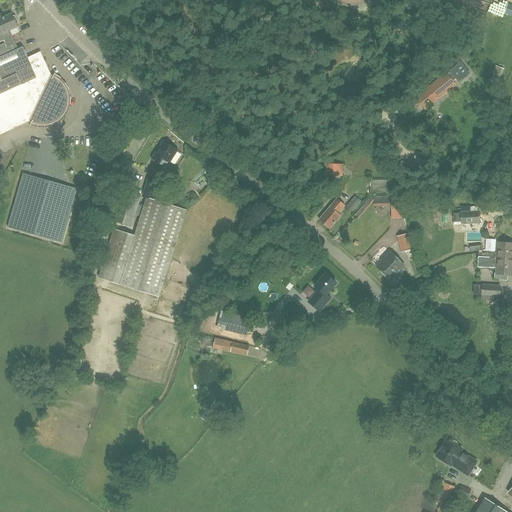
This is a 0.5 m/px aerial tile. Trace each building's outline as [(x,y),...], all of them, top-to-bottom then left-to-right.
[(501,11),(504,13),(504,14),(511,16),(511,4),(508,3),(507,6),(492,0),(491,0),(488,11),(499,15),(501,11)] [(0,42),(4,40),(5,44),(0,46),(0,134),(29,121),(32,123),(38,125),(45,125),(51,124),(58,121),(63,116),(66,110),(68,104),(69,97),(67,91),(64,84),(60,79),(54,76),(51,75),(41,52),(28,58),(23,47),(18,49),(10,30),(17,27),(17,25),(19,22),(16,16),(12,16),(12,14),(0,19),(0,42)] [(434,98),(437,101),(456,85),(453,81),(456,79),(459,82),(470,73),(460,61),(449,71),(450,72),(447,75),(446,73),(416,98),(426,110),(431,105),(428,102),(434,98)] [(165,169),(177,150),(164,141),(153,159),(156,161),(148,172),(158,179),(165,169)] [(343,164),(324,164),(324,176),(343,176),(343,164)] [(62,243),(77,188),(23,173),(8,227),(62,243)] [(158,199),(161,180),(151,178),(147,197),(158,199)] [(392,189),(392,180),(370,180),(370,189),(392,189)] [(142,195),(124,190),(114,221),(132,227),(142,195)] [(352,212),(362,201),(355,196),(346,207),(352,212)] [(391,202),(390,196),(370,197),(355,214),(360,218),(374,202),(391,202)] [(402,209),(401,197),(401,196),(390,196),(391,202),(391,210),(402,209)] [(99,277),(159,297),(187,210),(147,197),(135,236),(114,229),(99,277)] [(330,229),(341,216),(338,213),(345,205),(337,199),(319,220),(330,229)] [(479,223),(479,211),(469,212),(453,213),(453,222),(461,222),(461,224),(479,223)] [(412,250),(407,233),(397,236),(401,253),(412,250)] [(490,252),(490,257),(511,257),(511,242),(498,242),(498,252),(490,252)] [(484,244),(468,248),(469,253),(485,250),(484,244)] [(391,252),(376,267),(390,280),(394,276),(396,278),(403,271),(401,269),(405,265),(391,252)] [(478,256),(478,267),(497,268),(496,273),(495,273),(494,280),(508,281),(508,275),(511,274),(511,257),(490,257),(478,256)] [(326,295),(337,283),(326,274),(315,286),(319,290),(310,301),(321,311),(331,299),(326,295)] [(482,295),(500,296),(501,286),(483,285),(482,295)] [(295,303),(286,313),(301,324),(309,314),(295,303)] [(230,352),(232,342),(215,338),(213,346),(230,352)] [(250,346),(232,342),(230,352),(247,355),(250,346)] [(451,466),(451,464),(468,475),(477,461),(460,451),(461,448),(458,446),(458,444),(456,442),(455,441),(453,441),(450,441),(447,439),(436,456),(451,466)] [(435,501),(440,503),(438,510),(443,511),(444,511),(455,487),(443,482),(435,501)] [(461,486),(458,494),(467,498),(471,490),(461,486)] [(506,511),(487,502),(480,511),(506,511)]
